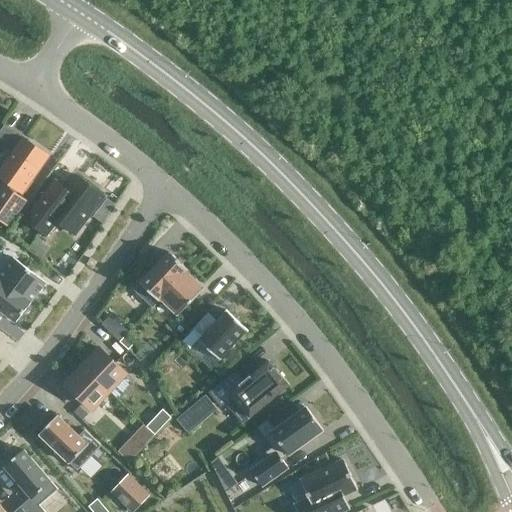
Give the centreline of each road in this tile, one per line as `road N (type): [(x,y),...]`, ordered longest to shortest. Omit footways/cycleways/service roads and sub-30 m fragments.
road 1 (residential): [(82,15),(266,158),(381,284),(479,426)]
road 2 (residential): [(165,188),(242,256),(305,328),(437,511)]
road 3 (residential): [(165,188),(0,407)]
road 4 (residential): [(32,86),(165,188)]
